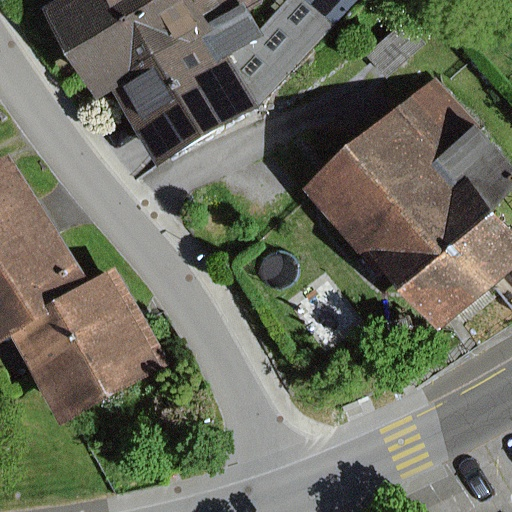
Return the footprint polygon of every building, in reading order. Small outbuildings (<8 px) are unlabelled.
[(118,91),(215,35),(194,0),(63,0),(47,9),(100,101),(118,91)] [(288,0),(262,30),(249,8),(263,0),(194,0),(215,35),(118,91),(161,166),(261,106),(359,0),(288,0)] [(428,46),(406,21),(367,57),(389,81),(428,46)] [(511,198),(511,163),(437,78),(306,192),(382,278),(390,271),(442,331),(511,270),(511,232),(495,213),(511,198)] [(13,154),(0,161),(0,347),(13,339),(64,423),(172,359),(118,269),(92,285),(13,154)] [(228,205),(211,219),(227,240),(245,226),(228,205)]
